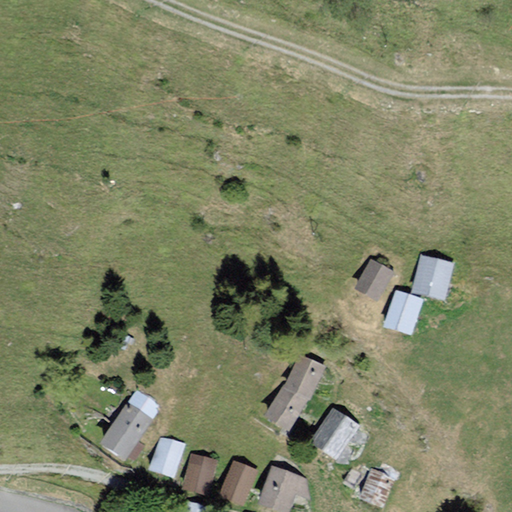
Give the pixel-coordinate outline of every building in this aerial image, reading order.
[(452,300),(456,269),(427,265),(423,295),(452,300)] [(385,299),(396,274),(377,266),(366,291),(385,299)] [(421,335),(428,303),(403,298),(396,329),(421,335)] [(314,399),(326,368),(304,360),(292,391),(314,399)] [(295,431),(308,402),(286,391),(272,420),(295,431)] [(132,459),(160,407),(135,394),(107,446),(132,459)] [(320,443),(344,457),(359,431),(335,417),(320,443)] [(179,479),(185,446),(164,442),(157,475),(179,479)] [(211,495),(216,461),(193,457),(187,491),(211,495)] [(250,501),(260,471),(235,463),(225,493),(250,501)] [(295,510),(302,477),(274,471),(267,505),(295,510)] [(372,503),(394,510),(403,481),(381,475),(372,503)] [(209,511),(210,509),(188,500),(184,511),(209,511)]
